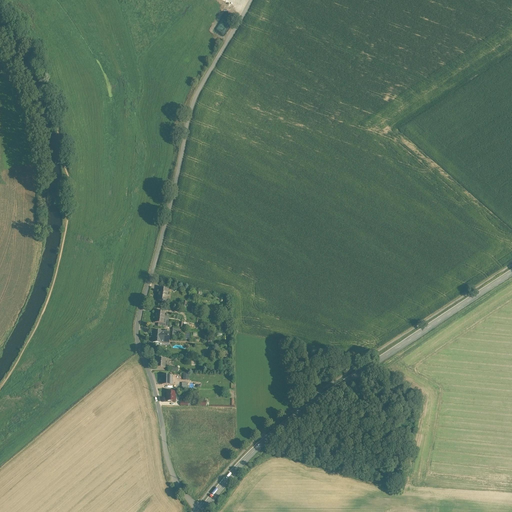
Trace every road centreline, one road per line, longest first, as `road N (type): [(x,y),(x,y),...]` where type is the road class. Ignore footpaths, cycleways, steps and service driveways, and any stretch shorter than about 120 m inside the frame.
road 1 (unclassified): [(201,511),(175,480),(138,319),(199,93),(250,0)]
road 2 (secondary): [(201,511),(287,423),(511,273)]
